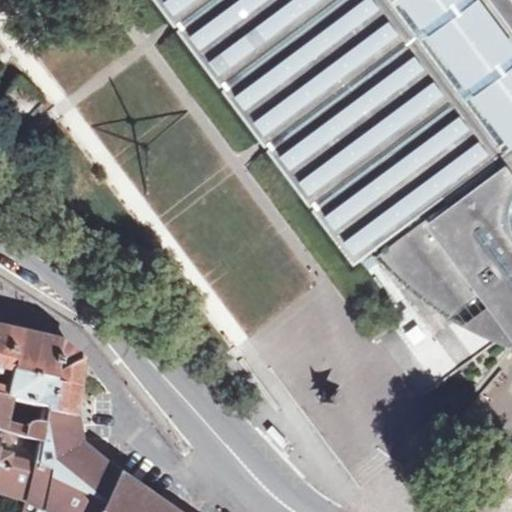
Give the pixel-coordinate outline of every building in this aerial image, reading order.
[(511,0),(154,0),(216,81),(222,89),(260,140),(267,149),(306,201),(312,209),(353,263),(360,259),(364,265),(380,253),(412,285),(453,313),(478,294),(469,281),(476,277),(497,305),(511,324),(511,0)] [(404,351),(430,338),(416,310),(390,323),(404,351)] [(0,399),(6,400),(43,409),(43,410),(72,416),(74,401),(76,383),(77,371),(78,359),(58,342),(6,330),(0,328),(0,399)] [(167,511),(131,487),(117,477),(77,444),(75,432),(72,416),(43,410),(38,431),(36,441),(23,501),(20,511),(167,511)] [(36,441),(38,431),(37,426),(34,424),(30,422),(26,422),(23,424),(21,427),(20,430),(20,434),(21,437),(23,438),(36,441)] [(266,432),(284,450),(291,444),(273,425),(266,432)] [(0,511),(0,494),(23,501),(36,441),(23,438),(0,432),(0,511)]
